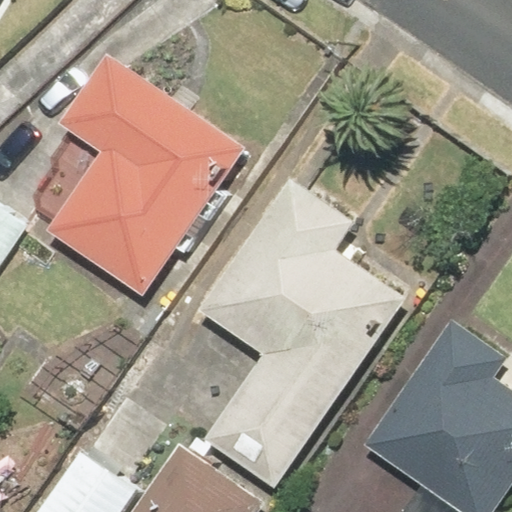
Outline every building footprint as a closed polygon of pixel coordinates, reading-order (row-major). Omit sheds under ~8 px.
[(260,153),(124,64),(81,128),(125,157),(74,235),(166,296),(260,153)] [(292,485),(425,293),(361,249),(387,211),(325,168),(223,314),(281,354),(223,437),(292,485)] [(0,347),(0,291),(57,245),(0,174),(0,368),(10,360),(0,347)] [(511,511),(511,342),(474,315),(380,446),(472,511),(511,511)] [(201,437),(146,511),(281,511),(289,501),(201,437)] [(133,511),(149,486),(83,444),(40,511),(133,511)]
